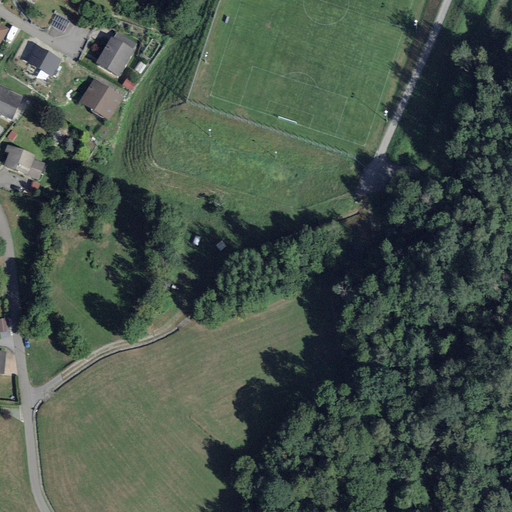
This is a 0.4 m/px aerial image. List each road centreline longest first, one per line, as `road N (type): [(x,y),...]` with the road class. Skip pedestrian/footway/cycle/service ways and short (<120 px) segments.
road 1 (unclassified): [(28,398),(93,354),(173,325),(225,257),(309,215)]
road 2 (residential): [(28,398),(0,230)]
